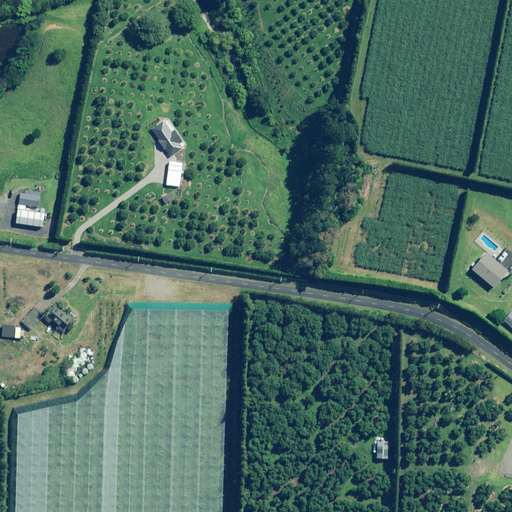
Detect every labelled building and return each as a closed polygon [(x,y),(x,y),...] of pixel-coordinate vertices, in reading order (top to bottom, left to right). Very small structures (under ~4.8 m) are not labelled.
[(167,161),(165,184),(178,186),(181,163),(167,161)] [(164,203),(172,199),(169,193),(161,197),(164,203)] [(44,213),(17,209),(15,223),(42,227),(44,213)] [(507,272),(485,254),(471,270),(493,288),(507,272)] [(71,310),(69,313),(62,307),(60,308),(57,306),(54,309),(52,308),(43,317),(49,323),(51,321),(57,327),(54,330),(61,337),(73,324),(71,322),(74,319),(75,320),(78,316),(71,310)] [(30,329),(42,315),(33,307),(22,321),(25,323),(24,324),(30,329)] [(511,313),(511,312),(503,321),(511,329),(511,313)]
